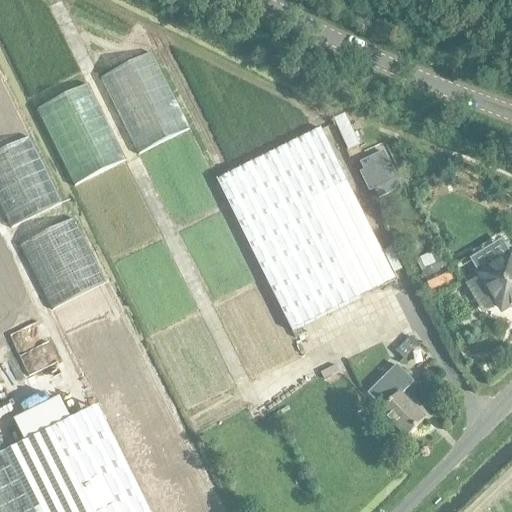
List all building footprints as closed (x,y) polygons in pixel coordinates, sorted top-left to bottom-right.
[(153,51),(101,72),(134,151),(186,130),(153,51)] [(124,161),(89,82),(37,105),(72,184),(124,161)] [(292,331),(361,297),(314,200),(349,183),(323,129),(217,180),(292,331)] [(367,170),(362,173),(371,192),(377,189),(381,198),(404,187),(387,151),(363,162),(367,170)] [(314,200),(361,297),(396,280),(349,183),(314,200)] [(452,280),(439,251),(417,262),(430,290),(452,280)] [(511,258),(511,256),(480,275),(487,287),(487,289),(488,292),(490,293),(494,299),(494,302),(496,305),(498,306),(499,307),(500,307),(506,309),(508,308),(511,308),(511,307),(511,258)] [(137,345),(84,367),(111,431),(121,427),(116,415),(124,412),(116,395),(130,389),(130,388),(145,382),(150,393),(156,390),(137,345)] [(414,383),(397,366),(368,395),(383,410),(380,413),(407,439),(426,420),(401,395),(414,383)] [(48,429),(2,452),(31,511),(99,511),(113,505),(99,477),(77,488),(48,429)] [(0,453),(0,511),(31,511),(2,452),(0,453)]
